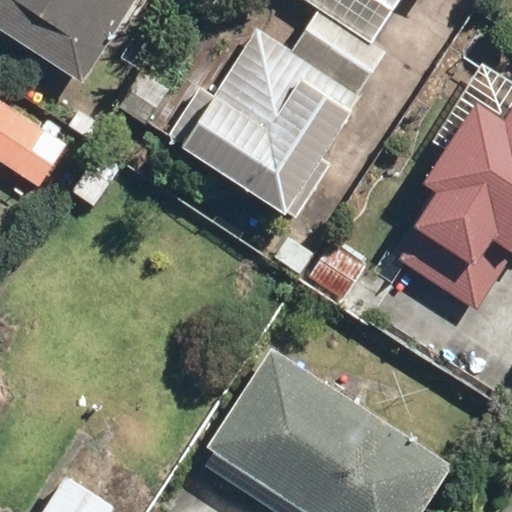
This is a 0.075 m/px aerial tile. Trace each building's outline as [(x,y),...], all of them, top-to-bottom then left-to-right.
[(0,0),(0,28),(81,82),(132,0),(0,0)] [(294,212),(368,95),(261,28),(219,95),(204,86),(173,135),(294,212)] [(511,77),(484,59),(432,140),(449,152),(429,182),(442,190),(420,224),(482,264),(499,238),(511,246),(511,77)] [(0,160),(3,163),(42,189),(75,141),(0,90),(0,160)] [(307,511),(421,511),(454,462),(274,346),(208,448),(307,511)] [(120,511),(122,510),(71,475),(46,511),(120,511)]
